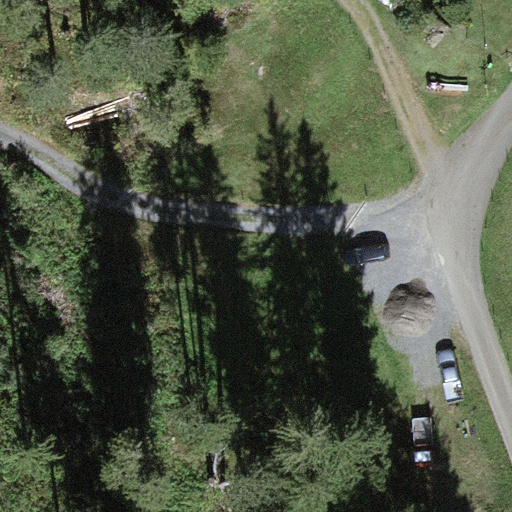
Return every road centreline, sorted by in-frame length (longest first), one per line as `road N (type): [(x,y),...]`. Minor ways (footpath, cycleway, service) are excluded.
road 1 (track): [(0,144),(118,199),(254,222),(385,222),(452,206)]
road 2 (track): [(452,276),(424,354),(467,511)]
road 3 (track): [(452,206),(369,26),(349,0)]
